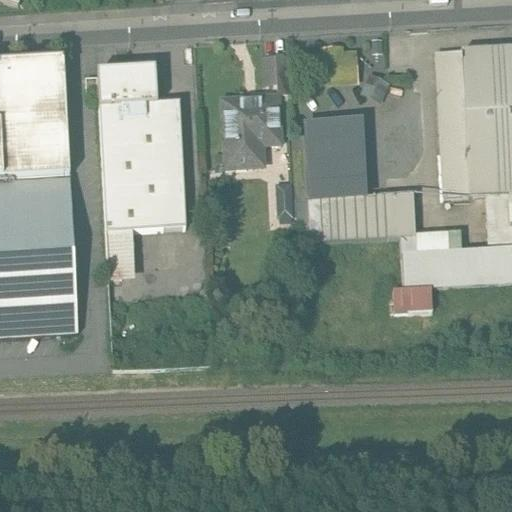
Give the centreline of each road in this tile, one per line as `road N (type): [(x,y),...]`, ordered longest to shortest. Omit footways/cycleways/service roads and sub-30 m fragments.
road 1 (residential): [(0,42),(511,13)]
road 2 (unclassified): [(0,452),(511,434)]
